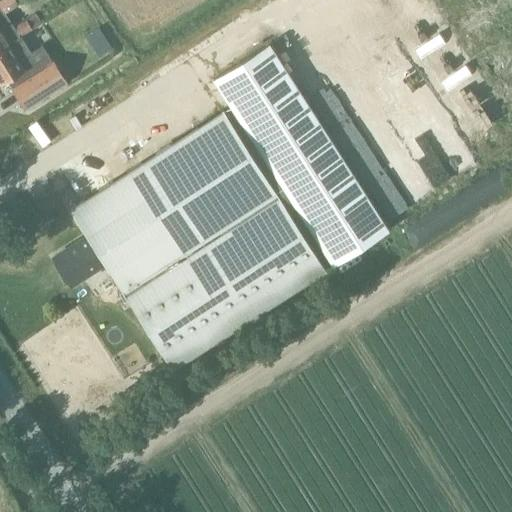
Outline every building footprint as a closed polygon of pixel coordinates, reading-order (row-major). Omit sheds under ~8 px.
[(0,0),(0,12),(3,11),(15,3),(12,0),(0,0)] [(421,0),(429,18),(429,0),(448,44),(448,35),(464,74),(488,74),(511,64),(511,30),(499,0),(421,0)] [(13,27),(3,11),(0,12),(0,46),(19,34),(20,35),(31,28),(40,22),(34,12),(25,19),(13,27)] [(30,51),(20,35),(19,34),(0,46),(0,82),(9,77),(14,85),(12,86),(25,106),(65,80),(52,60),(43,66),(32,49),(30,51)] [(126,297),(171,368),(325,270),(314,253),(321,248),(332,265),(387,230),(268,43),(213,78),(246,130),(239,135),(223,109),(68,208),(86,235),(52,256),(70,284),(99,265),(100,267),(105,264),(120,288),(117,290),(123,299),(126,297)] [(6,171),(13,167),(9,160),(2,165),(6,171)]
